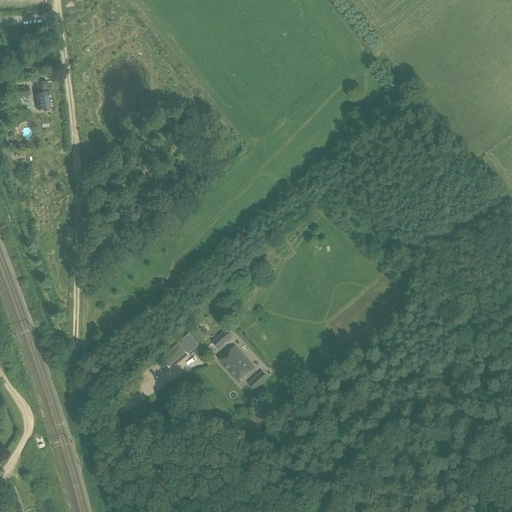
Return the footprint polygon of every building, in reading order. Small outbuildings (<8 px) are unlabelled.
[(37,94),(39,110),(52,108),(48,81),(36,83),(37,94)] [(12,89),(14,98),(30,96),(29,87),(12,89)] [(0,136),(0,141),(10,179),(18,178),(6,135),(0,136)] [(208,345),(214,352),(218,348),(219,349),(232,337),(226,330),(213,342),(212,341),(208,345)] [(163,359),(169,367),(187,353),(188,354),(194,349),(184,337),(179,342),(181,345),(163,359)] [(220,359),(239,380),(253,367),(235,346),(220,359)] [(192,358),(175,370),(179,375),(196,363),(192,358)] [(249,383),(255,390),(269,378),(262,371),(249,383)] [(271,382),(257,392),(262,398),(276,388),(271,382)] [(5,490),(15,511),(17,511),(23,509),(12,486),(5,490)]
